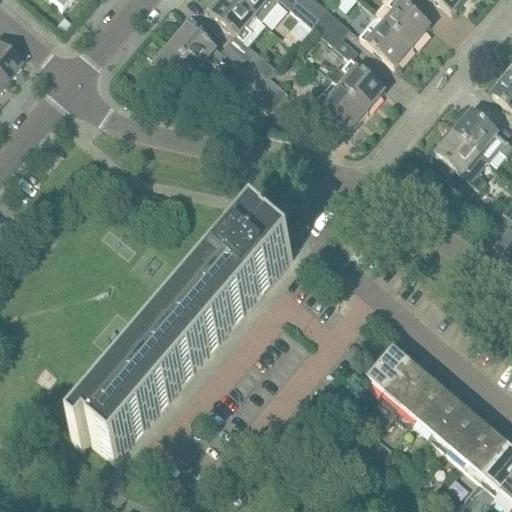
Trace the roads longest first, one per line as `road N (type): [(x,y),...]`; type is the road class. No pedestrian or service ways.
road 1 (residential): [(511,419),(319,244),(348,187)]
road 2 (residential): [(348,187),(119,125),(74,88)]
road 3 (residential): [(348,187),(511,4)]
road 4 (residential): [(511,289),(378,194),(348,187)]
